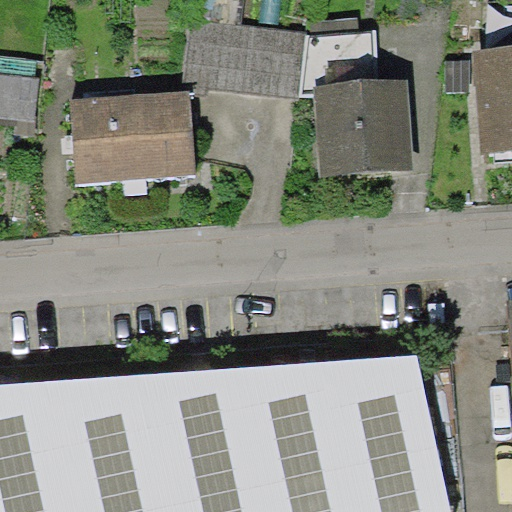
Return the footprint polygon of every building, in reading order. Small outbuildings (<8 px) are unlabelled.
[(303,103),(310,35),(243,28),(246,0),(204,0),(202,24),(194,23),(187,92),(303,103)] [(511,54),(482,57),(491,165),(511,163),(511,54)] [(0,120),(39,125),(43,79),(0,75),(0,120)] [(328,183),(420,175),(412,87),(320,96),(328,183)] [(200,182),(195,97),(78,104),(83,189),(200,182)] [(0,162),(17,164),(19,137),(0,135),(0,162)] [(0,511),(450,511),(417,354),(0,384),(0,511)]
